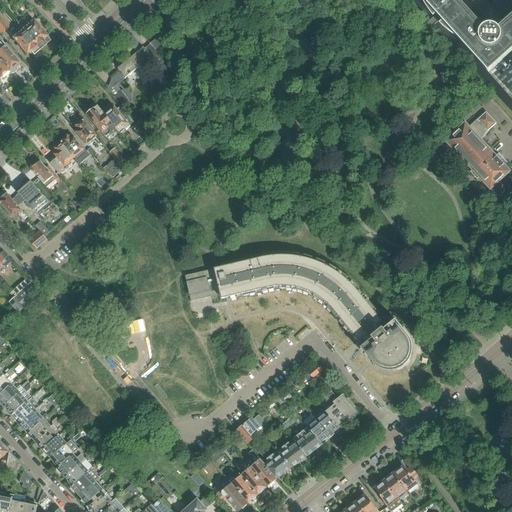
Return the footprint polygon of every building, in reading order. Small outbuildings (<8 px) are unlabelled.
[(458,0),(422,0),(438,17),(449,29),(489,73),(511,51),(511,15),(498,28),(497,27),(496,26),(494,26),(493,25),(491,25),(489,25),(488,25),(486,26),(485,26),(483,27),(458,0)] [(47,37),(33,20),(22,29),(40,50),(47,44),(50,41),(47,37)] [(34,56),(40,50),(22,29),(16,35),(12,30),(9,36),(26,55),(30,52),(34,56)] [(157,53),(164,47),(157,39),(151,45),(157,53)] [(19,64),(0,42),(0,61),(9,72),(11,73),(13,74),(15,71),(16,69),(15,67),(19,64)] [(165,62),(157,53),(151,45),(145,49),(155,61),(159,67),(158,67),(161,70),(159,72),(176,92),(185,86),(165,62)] [(141,73),(155,61),(145,49),(118,71),(119,72),(112,79),(109,87),(106,90),(109,93),(110,92),(122,107),(129,102),(117,87),(125,80),(126,80),(126,79),(130,76),(132,74),(138,69),(141,73)] [(0,80),(1,81),(3,82),(6,79),(6,77),(5,75),(9,72),(0,61),(0,80)] [(118,130),(106,116),(99,107),(95,111),(93,108),(88,112),(90,115),(88,116),(106,137),(111,133),(112,135),(118,130)] [(115,107),(106,116),(118,130),(121,135),(126,131),(127,132),(132,127),(131,126),(134,124),(134,123),(122,108),(118,111),(115,107)] [(463,127),(447,143),(473,170),(470,172),(477,180),(479,178),(489,188),(489,189),(489,192),(491,195),(496,195),(497,197),(500,197),(504,193),(504,191),(502,189),(502,188),(498,184),(509,173),(502,167),(505,164),(504,163),(499,158),(498,157),(495,160),(479,143),(485,133),(493,125),(483,115),(474,123),(475,124),(467,131),(463,127)] [(93,139),(95,137),(83,121),(82,122),(80,121),(78,123),(78,125),(74,129),(89,146),(95,141),(93,139)] [(63,141),(61,143),(62,144),(73,156),(76,158),(81,164),(90,155),(71,134),(67,137),(65,137),(64,139),(63,141)] [(76,158),(73,156),(62,144),(61,145),(59,145),(57,147),(57,149),(55,150),(56,151),(54,153),(67,168),(71,165),(70,163),(73,160),(76,158)] [(96,155),(91,148),(88,150),(93,157),(96,155)] [(123,169),(128,164),(115,149),(109,154),(114,160),(123,169)] [(59,175),(67,168),(54,153),(49,157),(50,159),(47,161),(59,175)] [(123,170),(123,169),(114,160),(106,166),(115,177),(123,170)] [(69,188),(57,174),(49,165),(46,168),(41,161),(38,164),(35,165),(32,167),(32,169),(48,187),(57,180),(60,184),(59,185),(65,191),(69,188)] [(26,187),(18,194),(29,205),(34,211),(36,213),(37,214),(50,203),(47,199),(32,182),(31,182),(29,182),(26,185),(26,187)] [(99,187),(93,192),(98,197),(103,193),(99,187)] [(7,194),(3,191),(0,193),(0,197),(1,199),(0,200),(0,204),(18,224),(22,220),(17,215),(22,211),(7,194)] [(41,231),(45,236),(50,233),(41,223),(37,227),(41,231)] [(47,239),(45,236),(41,231),(30,240),(36,248),(47,239)] [(0,269),(0,270),(0,269),(0,264),(2,263),(5,267),(12,261),(4,251),(0,254),(0,269)] [(356,343),(357,342),(357,343),(359,342),(361,344),(363,347),(362,348),(361,349),(366,355),(368,353),(371,357),(369,358),(373,364),(376,366),(378,365),(379,366),(380,367),(382,367),(383,368),(385,369),(388,369),(390,370),(392,370),(393,369),(395,369),(397,369),(398,368),(400,368),(401,367),(403,366),(404,365),(405,363),(406,362),(407,361),(408,359),(409,358),(409,356),(410,355),(410,353),(410,351),(410,350),(410,348),(410,346),(410,345),(409,343),(409,341),(408,340),(410,339),(408,336),(403,330),(401,332),(398,328),(400,327),(396,321),(384,330),(379,324),(384,320),(380,314),(378,316),(375,312),(377,311),(367,299),(365,301),(362,297),(364,296),(356,286),(352,281),(350,283),(347,280),(349,278),(340,271),(330,265),(329,267),(324,265),(325,263),(319,260),(317,259),(316,262),(312,261),(313,258),(304,255),(303,258),(299,257),(299,255),(288,253),(276,253),(277,256),(272,256),(272,254),(260,256),(253,258),(254,260),(249,261),(248,259),(234,262),(235,265),(230,266),(230,263),(222,265),(223,268),(185,276),(191,302),(221,295),(222,299),(225,299),(224,295),(229,294),(230,300),(238,298),(237,296),(242,295),(243,297),(257,294),(256,291),(261,290),(261,293),(268,291),(275,290),(275,287),(279,287),(280,289),(286,289),(292,290),(293,287),(298,288),(297,291),(303,293),(309,295),(310,293),(315,295),(313,297),(319,301),(324,305),(326,302),(329,306),(327,308),(332,313),(336,318),(338,317),(341,320),(339,322),(349,333),(351,332),(354,335),(352,337),(356,343)] [(15,299),(33,284),(28,279),(11,294),(15,299)] [(22,310),(41,294),(33,284),(15,299),(14,300),(17,303),(22,310)] [(19,312),(22,310),(17,303),(13,306),(19,312)] [(314,379),(323,371),(318,365),(308,372),(313,378),(314,379)] [(0,395),(13,384),(15,382),(11,377),(16,373),(12,369),(5,376),(0,379),(0,395)] [(313,378),(308,372),(299,380),(299,381),(301,383),(304,386),(313,378)] [(17,389),(13,384),(0,395),(0,403),(1,405),(4,404),(5,407),(21,393),(29,385),(29,384),(29,383),(28,382),(22,387),(21,385),(17,389)] [(28,401),(31,398),(26,393),(30,389),(29,388),(31,387),(29,385),(21,393),(5,407),(7,409),(7,411),(11,416),(28,401)] [(332,392),(327,396),(333,403),(350,422),(359,415),(358,413),(356,411),(357,411),(356,410),(357,409),(349,398),(347,399),(346,398),(344,397),(343,395),(338,399),(336,397),(332,392)] [(350,422),(333,403),(327,396),(325,393),(322,396),(326,402),(325,402),(328,407),(324,410),(324,411),(340,430),(350,422)] [(286,403),(280,396),(275,400),(281,407),(286,403)] [(21,423),(36,409),(28,401),(11,416),(16,421),(16,420),(19,421),(21,423)] [(27,433),(44,418),(42,416),(36,409),(21,423),(23,425),(23,427),(23,428),(27,433)] [(324,411),(324,410),(315,418),(331,438),(340,430),(324,411)] [(255,420),(253,421),(252,419),(237,432),(247,445),(256,437),(254,435),(257,433),(259,436),(268,428),(258,416),(254,420),(255,420)] [(331,438),(315,418),(314,418),(312,416),(303,423),(307,427),(308,428),(310,431),(322,445),(331,438)] [(37,440),(52,427),(44,418),(27,433),(31,438),(32,437),(35,438),(37,440)] [(293,423),(290,419),(282,426),(285,430),(293,423)] [(43,450),(59,435),(52,427),(37,440),(39,442),(39,445),(43,450)] [(322,445),(310,431),(308,428),(293,439),(295,442),(307,457),(322,445)] [(52,457),(67,444),(59,435),(43,450),(47,455),(48,454),(50,455),(52,457)] [(54,462),(58,467),(68,459),(74,453),(79,449),(71,440),(69,442),(67,444),(52,457),(54,459),(54,462)] [(229,442),(220,450),(223,454),(232,446),(229,442)] [(307,457),(295,442),(291,446),(289,443),(281,448),(284,451),(280,454),(292,468),(307,457)] [(0,443),(0,460),(8,452),(0,443)] [(265,466),(276,479),(292,468),(280,454),(279,455),(277,452),(272,456),(262,444),(256,449),(268,463),(265,466)] [(210,459),(214,464),(223,456),(219,451),(210,459)] [(82,462),(85,459),(82,455),(78,458),(74,453),(68,459),(58,467),(57,468),(61,473),(62,473),(64,473),(66,476),(82,462)] [(16,474),(21,467),(9,454),(7,463),(2,462),(1,471),(6,472),(6,470),(14,476),(16,474)] [(267,488),(276,479),(265,466),(256,455),(251,459),(254,462),(249,466),(267,488)] [(89,470),(93,467),(85,459),(82,462),(66,476),(68,478),(69,480),(68,481),(72,486),(88,472),(89,470)] [(257,496),(267,488),(249,466),(246,463),(243,466),(242,467),(244,470),(239,475),(257,496)] [(397,472),(394,474),(399,480),(398,481),(400,484),(402,484),(408,492),(417,485),(414,480),(418,476),(411,467),(406,471),(403,466),(402,468),(401,466),(396,470),(397,472)] [(96,480),(99,477),(91,469),(89,470),(88,472),(71,487),(75,492),(76,492),(78,492),(80,494),(96,480)] [(30,490),(34,481),(25,471),(21,478),(21,480),(25,482),(23,486),(30,490)] [(205,482),(197,473),(191,478),(199,487),(205,482)] [(392,491),(398,499),(408,492),(402,484),(400,484),(398,481),(399,480),(394,474),(393,475),(392,474),(387,478),(387,479),(385,481),(389,487),(389,488),(391,491),(392,491)] [(227,479),(230,483),(248,504),(257,496),(239,475),(234,479),(231,475),(227,479)] [(223,503),(227,500),(237,511),(238,511),(248,504),(230,483),(227,479),(213,491),(223,503)] [(82,499),(87,504),(103,489),(102,487),(96,480),(80,494),(82,497),(83,499),(82,499)] [(392,511),(403,505),(398,499),(392,491),(391,491),(389,488),(389,487),(385,481),(383,482),(382,481),(377,485),(378,486),(374,489),(383,501),(386,506),(386,507),(389,511),(392,511)] [(85,506),(91,511),(96,511),(112,499),(103,489),(87,504),(85,506)] [(40,500),(39,504),(42,507),(41,507),(45,511),(62,511),(44,492),(40,500)] [(10,511),(13,497),(14,495),(2,493),(0,503),(0,511),(10,511)] [(356,503),(355,504),(359,510),(361,510),(362,511),(378,511),(375,507),(374,508),(365,496),(361,499),(360,498),(355,502),(356,503)] [(23,511),(26,500),(13,497),(10,511),(23,511)] [(206,511),(208,510),(198,498),(187,508),(185,505),(176,511),(206,511)] [(36,511),(37,511),(38,505),(30,503),(30,501),(26,500),(23,511),(36,511)] [(112,502),(100,511),(120,511),(124,509),(119,503),(116,506),(112,502)]
